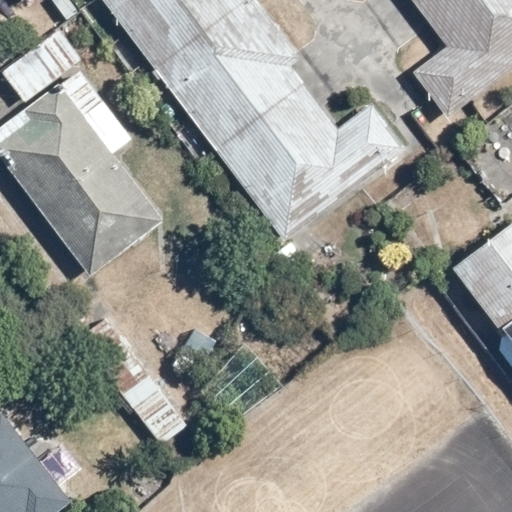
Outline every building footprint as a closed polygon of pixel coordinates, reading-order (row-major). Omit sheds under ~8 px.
[(341,132),(290,65),(300,58),(271,20),(255,0),(103,0),(286,241),(403,152),(371,110),(341,132)] [(511,0),(412,0),(449,48),(415,74),(449,119),(511,70),(511,0)] [(131,138),(79,68),(49,27),(0,63),(0,71),(26,107),(0,126),(0,154),(89,274),(161,221),(111,154),(131,138)] [(511,224),(456,270),(511,339),(511,383),(507,387),(511,393),(511,224)] [(0,374),(46,332),(0,281),(0,374)] [(193,421),(108,311),(79,334),(163,443),(193,421)] [(378,409),(315,324),(218,395),(280,480),(378,409)] [(0,511),(52,511),(68,501),(58,487),(84,468),(64,441),(16,432),(2,414),(0,415),(0,511)]
